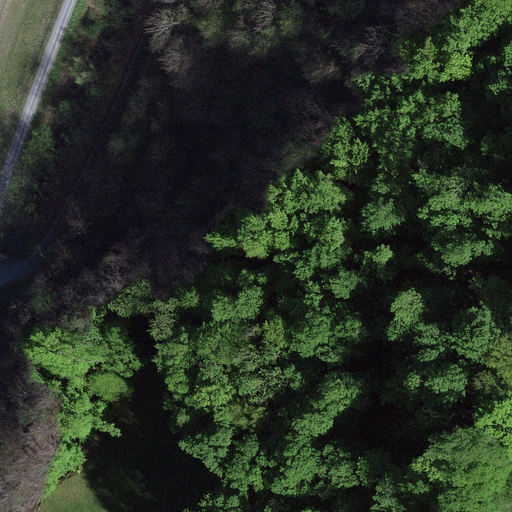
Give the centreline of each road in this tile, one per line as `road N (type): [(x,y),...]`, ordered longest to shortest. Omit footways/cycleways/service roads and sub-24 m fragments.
road 1 (track): [(168,0),(51,241),(22,275)]
road 2 (track): [(0,198),(71,0)]
